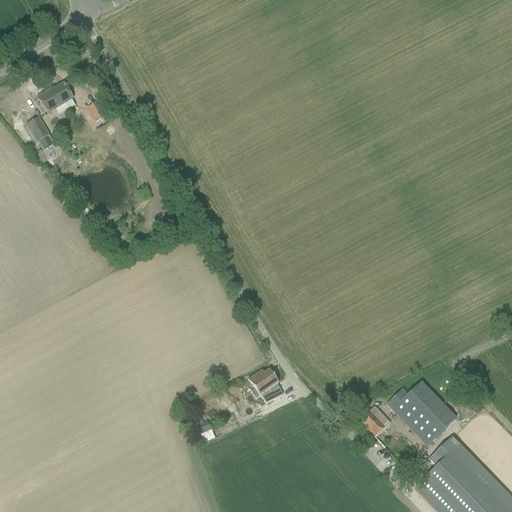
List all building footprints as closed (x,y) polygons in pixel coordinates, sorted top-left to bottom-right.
[(38,101),(43,109),(47,115),(62,106),(66,112),(75,107),(71,101),(72,100),(63,85),(38,101)] [(103,117),(96,104),(86,110),(94,123),(103,117)] [(38,120),(27,126),(38,143),(48,137),(38,120)] [(268,372),(260,377),(254,381),(254,382),(250,385),(259,398),(264,395),(278,385),(268,372)] [(455,422),(420,385),(407,397),(401,392),(386,407),(426,449),(455,422)] [(201,405),(210,426),(227,418),(219,399),(213,402),(212,400),(201,405)] [(256,399),(242,405),(245,413),(260,406),(256,399)] [(374,408),(366,416),(359,423),(374,440),(390,425),(374,408)] [(202,424),(191,429),(195,439),(206,435),(202,424)] [(435,470),(459,448),(451,440),(428,462),(435,470)] [(511,511),(511,502),(459,448),(435,470),(413,492),(432,511),(511,511)]
